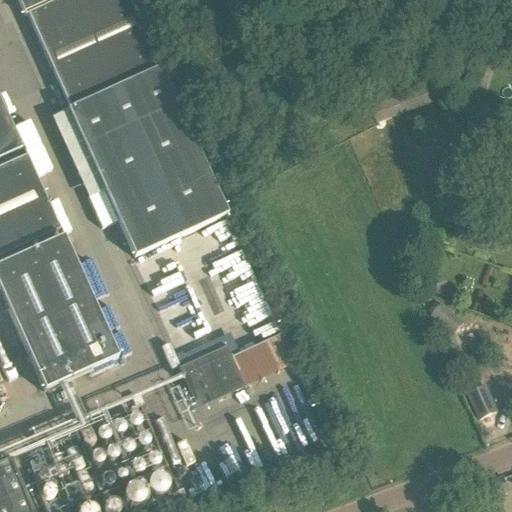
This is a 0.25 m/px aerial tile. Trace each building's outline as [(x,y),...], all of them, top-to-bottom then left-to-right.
[(16,0),(23,16),(27,14),(58,0),(16,0)] [(72,111),(161,70),(126,0),(58,0),(27,14),(72,111)] [(161,70),(72,111),(69,112),(136,259),(228,217),(161,70)] [(414,92),(421,109),(446,99),(440,82),(414,92)] [(472,100),(464,123),(491,132),(499,109),(472,100)] [(0,161),(22,152),(0,102),(0,161)] [(436,143),(429,160),(448,168),(455,150),(436,143)] [(28,158),(0,170),(0,260),(61,233),(28,158)] [(467,209),(451,204),(446,219),(462,225),(467,209)] [(118,362),(64,241),(0,269),(0,292),(45,394),(118,362)] [(443,297),(448,282),(434,277),(428,292),(443,297)] [(171,339),(197,326),(183,299),(157,312),(171,339)] [(459,318),(443,305),(432,319),(448,332),(459,318)] [(239,388),(229,363),(191,380),(201,405),(239,388)] [(498,413),(487,388),(469,396),(480,421),(498,413)] [(276,397),(237,413),(248,441),(232,447),(242,472),(292,453),(286,436),(291,434),(276,397)] [(123,473),(131,477),(121,498),(137,506),(144,492),(158,498),(167,479),(150,472),(153,466),(131,456),(123,473)] [(33,511),(14,467),(0,472),(0,511),(33,511)] [(509,492),(505,479),(482,487),(486,500),(509,492)] [(50,487),(50,511),(61,511),(62,504),(78,504),(78,486),(50,487)]
